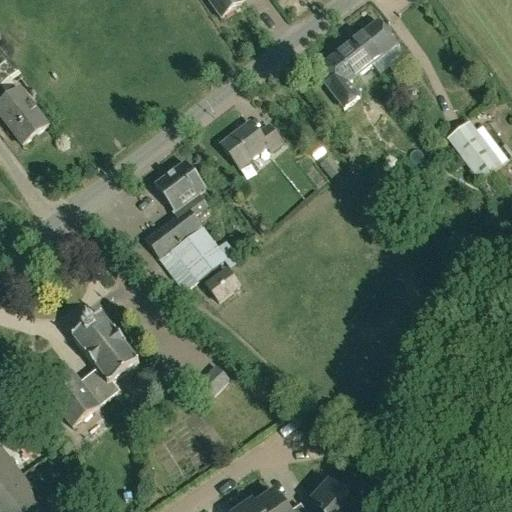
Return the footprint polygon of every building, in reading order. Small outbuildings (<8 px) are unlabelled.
[(206,0),(222,21),(243,5),(239,0),(206,0)] [(379,24),(348,47),(358,59),(362,55),(372,68),(398,49),(379,24)] [(358,59),(348,47),(321,68),(330,80),(324,85),(344,112),(359,100),(348,86),(372,68),(362,55),(358,59)] [(16,74),(6,63),(0,67),(0,84),(1,84),(2,85),(16,74)] [(267,117),(283,103),(273,92),(286,81),(276,70),(247,94),(267,117)] [(0,117),(23,148),(48,129),(21,92),(0,107),(0,117)] [(447,143),(462,163),(486,146),(502,168),(497,171),(511,189),(511,155),(488,124),(476,133),(470,126),(447,143)] [(271,155),(283,146),(269,128),(259,136),(251,125),(222,147),(240,171),(268,151),(271,155)] [(479,186),(497,171),(502,168),(486,146),(462,163),(479,186)] [(342,174),(331,159),(321,166),(332,181),(342,174)] [(202,231),(196,222),(209,212),(199,199),(205,194),(186,166),(155,188),(175,215),(173,216),(176,220),(145,243),(159,263),(158,263),(165,273),(180,263),(197,287),(226,266),(230,272),(241,264),(227,245),(219,250),(204,231),(202,231)] [(228,272),(205,287),(220,307),(241,291),(228,272)] [(100,374),(92,380),(110,403),(120,395),(113,385),(140,365),(104,318),(94,325),(92,323),(83,330),(85,332),(74,340),(100,374)] [(216,368),(195,390),(216,411),(236,390),(231,385),(232,384),(216,368)] [(73,432),(110,403),(92,380),(83,387),(73,374),(45,395),(73,432)] [(2,452),(0,452),(0,495),(22,479),(2,452)] [(0,495),(0,511),(34,511),(42,506),(22,479),(0,495)] [(322,511),(358,511),(352,506),(355,503),(342,492),(339,494),(330,486),(313,504),(322,511)] [(303,511),(301,509),(295,511),(286,511),(275,495),(255,509),(257,511),(303,511)]
